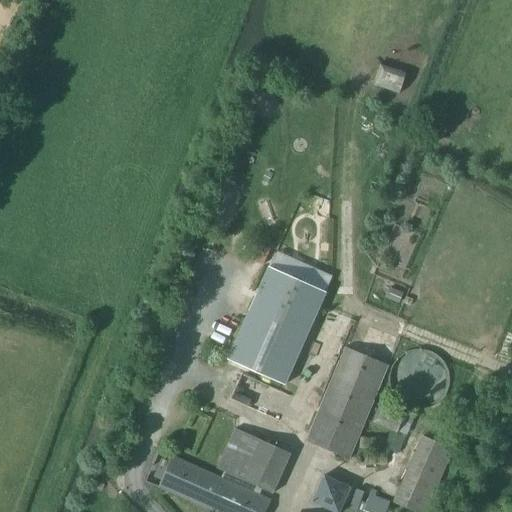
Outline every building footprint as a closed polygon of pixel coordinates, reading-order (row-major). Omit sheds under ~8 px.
[(382,69),(374,94),(403,102),(410,77),(382,69)] [(285,386),(327,293),(269,267),(227,360),(285,386)] [(344,347),(305,442),(350,460),(389,366),(344,347)] [(381,403),(372,423),(397,434),(405,414),(381,403)] [(273,495),(291,454),(234,429),(216,470),(273,495)] [(424,511),(452,450),(423,437),(394,503),(414,511),(424,511)] [(361,466),(387,465),(387,439),(360,438),(361,466)] [(174,457),(160,488),(213,511),(264,511),(270,500),(174,457)] [(330,476),(315,488),(317,506),(330,511),(335,511),(349,502),(346,484),(330,476)] [(386,511),(390,502),(369,495),(363,511),(386,511)]
